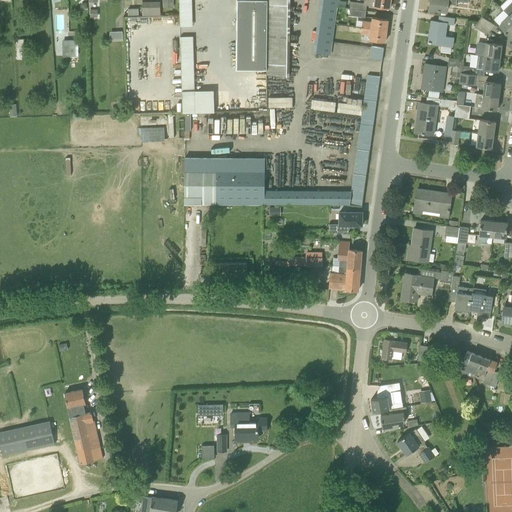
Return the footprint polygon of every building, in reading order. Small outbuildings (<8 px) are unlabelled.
[(194,24),(193,0),(180,0),(181,25),(194,24)] [(237,0),(237,69),(267,70),(267,62),(267,0),(237,0)] [(389,8),(390,0),(364,0),(364,3),(351,1),(350,9),(366,11),(367,5),(374,6),(389,8)] [(468,0),(430,0),(429,9),(446,11),(447,3),(456,4),(456,0),(457,0),(458,0),(458,1),(468,2),(468,0)] [(511,1),(503,10),(509,15),(511,18),(511,1)] [(142,15),(160,15),(160,3),(142,3),(142,15)] [(350,9),(349,15),(365,17),(366,11),(350,9)] [(455,17),(440,15),(439,21),(431,20),(428,43),(444,45),(443,51),(451,52),(452,46),(453,38),(445,36),(447,24),(454,25),(455,17)] [(511,34),(511,18),(509,15),(499,25),(510,36),(511,34)] [(481,16),(478,21),(490,29),(493,24),(481,16)] [(363,22),(363,28),(386,31),(388,19),(373,17),(372,23),(363,22)] [(490,29),(478,21),(474,27),(487,35),(490,29)] [(386,31),(363,28),(362,34),(370,35),(369,40),(385,42),(386,31)] [(111,30),(112,39),(124,38),(124,30),(111,30)] [(182,35),(184,112),(216,111),(215,88),(196,88),(194,35),(182,35)] [(25,78),(23,37),(15,37),(17,66),(18,66),(19,79),(25,78)] [(478,55),(500,58),(502,44),(486,42),(478,42),(476,55),(478,55)] [(371,52),(383,53),(384,47),(372,45),(371,52)] [(382,60),(383,53),(371,52),(370,58),(382,60)] [(461,65),(461,68),(460,72),(484,75),(484,69),(498,71),(500,58),(478,55),(476,67),(461,65)] [(448,58),(448,65),(453,66),(461,68),(461,65),(462,60),(448,58)] [(267,70),(267,74),(289,76),(289,61),(267,61),(267,62),(267,70)] [(442,90),(446,67),(425,64),(422,87),(429,88),(428,95),(440,97),(441,90),(442,90)] [(452,71),(451,79),(459,80),(460,72),(461,68),(453,66),(452,71)] [(488,76),(484,75),(460,72),(459,80),(458,83),(474,86),(474,85),(477,86),(477,87),(484,87),(483,94),(499,96),(501,83),(487,81),(488,76)] [(497,110),(499,96),(483,94),(476,93),(474,106),(497,110)] [(270,96),(270,106),(294,106),(294,96),(270,96)] [(335,111),(337,102),(314,97),(312,107),(335,111)] [(455,108),(456,104),(456,101),(440,98),(427,97),(426,103),(420,102),(415,132),(422,133),(422,134),(433,135),(437,105),(439,105),(455,108)] [(470,106),(456,104),(455,108),(455,110),(470,112),(470,106)] [(455,110),(454,117),(469,118),(470,112),(455,110)] [(480,119),(478,133),(494,135),(495,122),(480,119)] [(141,141),(165,140),(164,127),(141,128),(141,141)] [(444,136),(451,137),(452,129),(445,128),(444,136)] [(452,131),(451,137),(451,142),(458,143),(459,132),(452,131)] [(494,135),(478,133),(476,146),(492,148),(494,135)] [(184,204),(265,204),(265,190),(265,172),(184,172),(184,204)] [(448,217),(451,193),(417,188),(414,212),(422,213),(448,217)] [(350,205),(350,204),(350,198),(351,192),(351,191),(265,190),(265,204),(276,204),(280,204),(350,205)] [(270,216),(281,216),(281,207),(270,207),(270,216)] [(348,224),(362,224),(362,222),(363,222),(363,214),(362,214),(362,212),(340,212),(340,224),(329,224),(329,232),(348,232),(348,224)] [(479,235),(492,237),(494,221),(481,219),(479,235)] [(494,221),(492,237),(506,238),(507,222),(494,221)] [(457,227),(449,226),(446,225),(445,235),(458,237),(459,227),(457,227)] [(459,227),(458,237),(458,242),(467,243),(469,229),(459,227)] [(428,261),(432,230),(414,228),(412,249),(408,249),(407,258),(428,261)] [(458,242),(457,250),(466,251),(467,243),(458,242)] [(360,268),(362,250),(349,249),(348,255),(339,255),(339,258),(333,257),(333,265),(339,266),(348,267),(360,268)] [(306,252),(306,257),(297,256),(288,256),(287,265),(322,266),(322,252),(306,252)] [(215,277),(247,276),(247,262),(215,263),(215,277)] [(358,290),(360,268),(348,267),(339,266),(333,265),(331,287),(358,290)] [(454,271),(442,270),(440,281),(452,282),(453,276),(454,271)] [(431,294),(434,278),(420,276),(420,275),(405,273),(402,299),(416,301),(417,292),(431,294)] [(457,292),(456,302),(455,308),(470,310),(473,292),(473,288),(459,286),(460,277),(453,276),(452,282),(451,292),(457,292)] [(473,287),(473,288),(473,292),(470,310),(477,312),(477,316),(490,318),(493,296),(486,295),(487,289),(473,287)] [(511,306),(504,306),(503,322),(511,322),(511,306)] [(394,341),(394,339),(385,338),(382,357),(391,358),(392,351),(406,352),(407,343),(394,341)] [(428,362),(429,346),(420,345),(418,361),(428,362)] [(479,365),(482,356),(467,351),(463,362),(455,359),(452,372),(458,373),(459,372),(472,377),(473,374),(477,364),(479,365)] [(497,362),(482,356),(479,365),(477,364),(473,374),(483,378),(482,381),(495,387),(500,373),(494,370),(497,362)] [(70,416),(85,413),(83,403),(85,403),(83,388),(65,393),(70,416)] [(387,396),(371,399),(373,411),(389,408),(390,409),(403,407),(406,406),(406,403),(411,402),(409,391),(401,392),(402,400),(390,402),(391,403),(389,404),(387,396)] [(431,401),(430,391),(420,393),(421,403),(431,401)] [(406,406),(403,407),(390,409),(390,413),(381,415),(383,428),(393,426),(392,423),(405,421),(404,414),(408,414),(406,406)] [(102,459),(92,411),(85,413),(70,416),(76,440),(81,464),(102,459)] [(250,422),(249,412),(230,412),(231,427),(236,427),(236,441),(243,441),(243,438),(258,438),(258,431),(267,430),(267,417),(256,418),(256,422),(250,422)] [(408,428),(418,425),(417,419),(407,421),(408,428)] [(55,444),(49,421),(0,432),(0,443),(3,456),(55,444)] [(407,454),(425,441),(416,428),(397,441),(407,454)] [(218,451),(226,451),(226,435),(218,435),(218,451)] [(419,453),(425,462),(439,453),(435,447),(431,450),(428,446),(419,453)] [(175,511),(177,500),(144,495),(142,511),(144,511),(175,511)]
